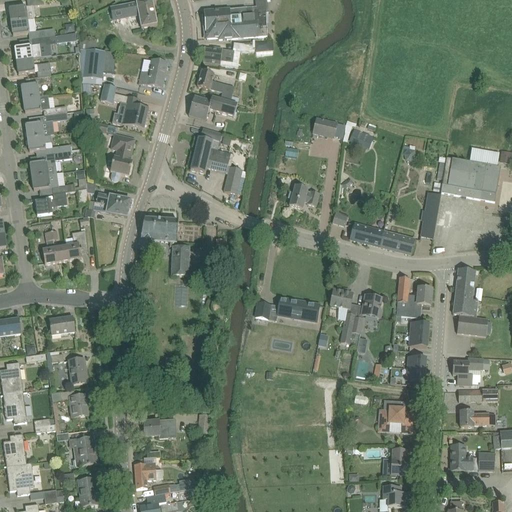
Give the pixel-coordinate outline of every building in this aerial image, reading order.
[(10,11),(12,24),(34,21),(35,20),(33,8),(44,6),(43,0),(39,0),(27,2),(28,8),(9,10),(10,11)] [(62,8),(70,7),(69,0),(61,0),(62,8)] [(138,18),(141,30),(157,27),(152,1),(144,3),(143,0),(130,0),(131,1),(134,0),(135,0),(137,4),(109,10),(113,23),(138,18)] [(207,40),(217,40),(218,40),(218,43),(267,38),(265,15),(268,14),(267,0),(254,0),(255,9),(246,10),(224,12),(205,13),(205,16),(203,16),(204,19),(205,20),(206,27),(204,28),(205,31),(206,32),(206,34),(205,35),(205,38),(206,38),(207,40)] [(34,21),(12,24),(13,36),(13,37),(32,35),(32,40),(55,37),(55,31),(36,33),(34,21)] [(66,33),(75,33),(75,25),(66,25),(66,33)] [(76,35),(55,38),(55,37),(32,40),(33,47),(15,49),(15,50),(17,62),(33,60),(52,58),(51,46),(77,43),(76,35)] [(80,41),(81,50),(95,52),(96,43),(80,41)] [(255,44),(255,52),(255,54),(274,52),(273,42),(255,44)] [(95,52),(81,50),(81,51),(79,60),(82,79),(102,81),(103,81),(104,73),(106,53),(95,52)] [(234,52),(224,51),(214,50),(213,52),(205,51),(203,65),(220,67),(221,63),(233,65),(234,52)] [(116,54),(106,53),(104,73),(114,74),(116,54)] [(19,75),(19,76),(38,73),(39,79),(52,77),(51,73),(50,65),(34,66),(33,60),(17,62),(19,75)] [(139,86),(153,88),(162,90),(168,65),(151,61),(149,75),(141,73),(139,86)] [(213,83),(215,76),(202,72),(198,88),(222,95),(221,101),(220,102),(230,104),(234,89),(213,83)] [(41,86),(53,85),(52,77),(39,79),(26,81),(27,81),(28,87),(21,88),(22,89),(24,101),(43,98),(42,91),(41,86)] [(139,101),(115,96),(117,89),(104,86),(100,103),(113,105),(113,103),(126,105),(122,126),(144,131),(149,111),(139,108),(138,108),(139,101)] [(44,112),(44,118),(45,118),(67,115),(76,114),(75,108),(66,109),(66,108),(55,110),(50,111),(49,98),(43,98),(24,101),(25,114),(25,115),(44,112)] [(195,98),(189,118),(206,123),(209,112),(222,116),(234,119),(238,107),(230,104),(220,102),(221,101),(212,99),(211,103),(195,98)] [(68,122),(67,115),(45,118),(44,118),(29,120),(29,121),(30,120),(31,126),(26,127),(28,140),(51,137),(55,137),(53,124),(68,122)] [(337,126),(316,121),(312,136),(334,141),(337,126)] [(83,123),(79,124),(73,124),(74,133),(84,132),(83,123)] [(108,128),(93,124),(91,132),(106,136),(108,128)] [(342,140),(345,128),(338,126),(335,138),(342,140)] [(224,193),(227,194),(237,197),(243,171),(228,168),(231,155),(211,150),(213,143),(220,144),(222,135),(203,130),(200,140),(198,140),(191,172),(205,175),(206,170),(226,174),(228,175),(224,193)] [(373,138),(354,131),(349,142),(368,150),(373,138)] [(52,144),(51,137),(28,140),(30,153),(29,153),(46,151),(45,145),(52,144)] [(135,141),(126,139),(114,137),(110,151),(117,153),(115,159),(111,174),(112,175),(112,176),(111,179),(111,180),(112,182),(113,183),(114,183),(116,183),(118,183),(119,182),(120,180),(121,176),(129,178),(133,163),(130,163),(131,160),(130,160),(130,156),(132,156),(135,141)] [(48,151),(49,157),(72,154),(71,147),(53,149),(48,150),(48,151)] [(405,162),(412,164),(417,159),(415,152),(414,152),(409,150),(408,150),(404,156),(405,162)] [(501,153),(500,164),(510,166),(511,155),(501,153)] [(31,167),(32,179),(57,176),(55,163),(72,161),(72,154),(49,157),(50,163),(30,166),(30,167),(31,167)] [(495,204),(501,169),(446,160),(446,165),(445,165),(443,181),(440,195),(480,201),(481,197),(486,198),(485,202),(495,204)] [(443,181),(445,165),(440,164),(437,180),(443,181)] [(52,190),(53,196),(66,195),(78,193),(87,192),(86,185),(86,181),(79,181),(79,189),(75,190),(75,187),(59,189),(57,176),(32,179),(34,192),(52,190)] [(345,190),(353,184),(350,180),(342,186),(345,190)] [(96,186),(86,185),(87,192),(87,195),(94,196),(96,186)] [(316,209),(318,201),(320,196),(311,193),(310,195),(307,194),(308,191),(295,187),(293,195),(290,194),(288,200),(291,201),(289,207),(303,211),(305,203),(308,204),(307,206),(316,209)] [(428,194),(421,238),(434,240),(434,239),(441,196),(428,194)] [(66,195),(53,196),(54,201),(36,204),(37,218),(53,216),(52,209),(67,207),(66,195)] [(131,202),(99,195),(96,204),(129,211),(131,202)] [(127,219),(129,211),(96,204),(95,203),(89,202),(90,203),(88,211),(86,211),(85,217),(94,219),(96,213),(127,219)] [(346,228),(349,215),(336,213),(333,225),(346,228)] [(177,244),(178,233),(178,223),(145,221),(141,240),(138,249),(150,252),(153,243),(170,244),(170,248),(173,249),(173,248),(176,248),(177,244)] [(384,233),(354,225),(350,242),(379,249),(384,233)] [(55,249),(54,242),(52,233),(45,235),(48,251),(43,252),(45,266),(57,264),(55,249)] [(67,248),(69,263),(81,261),(79,246),(87,245),(85,233),(75,234),(72,235),(74,246),(67,248)] [(411,257),(415,241),(384,233),(379,249),(411,257)] [(55,249),(57,264),(69,263),(67,248),(55,249)] [(173,249),(171,278),(189,278),(190,249),(176,248),(173,248),(173,249)] [(217,271),(220,271),(221,271),(225,271),(226,257),(216,256),(216,268),(215,271),(217,271)] [(215,271),(216,268),(196,267),(196,276),(217,277),(217,271),(215,271)] [(476,273),(458,271),(453,316),(455,316),(460,316),(460,318),(459,318),(457,335),(486,338),(486,336),(488,321),(476,320),(478,302),(472,301),(476,273)] [(397,304),(408,305),(409,290),(410,280),(400,279),(399,289),(397,304)] [(417,305),(408,305),(397,304),(396,318),(401,318),(420,320),(421,306),(431,307),(432,291),(418,290),(418,300),(417,305)] [(330,309),(350,313),(353,295),(334,291),(330,309)] [(383,312),(380,311),(382,301),(365,297),(361,318),(377,321),(377,320),(381,321),(383,312)] [(277,318),(317,324),(320,307),(289,302),(289,301),(280,299),(279,304),(280,304),(277,318)] [(271,307),(258,305),(256,319),(269,322),(270,312),(271,307)] [(356,319),(355,319),(355,317),(346,315),(340,344),(351,347),(353,335),(356,319)] [(65,335),(75,334),(73,318),(59,320),(58,318),(58,320),(49,322),(51,337),(65,335)] [(364,321),(356,319),(353,335),(359,336),(361,336),(364,321)] [(0,338),(7,338),(21,336),(19,320),(5,322),(5,320),(4,320),(4,322),(0,322),(0,338)] [(410,336),(429,338),(430,326),(411,324),(410,336)] [(325,337),(322,337),(320,336),(319,341),(318,346),(323,347),(326,345),(327,340),(325,337)] [(428,350),(429,338),(410,336),(409,349),(428,350)] [(357,354),(365,355),(368,342),(359,340),(357,354)] [(29,348),(27,350),(28,356),(36,355),(35,347),(29,348)] [(53,371),(52,365),(64,363),(63,356),(51,358),(50,354),(46,355),(49,372),(53,371)] [(46,356),(26,359),(27,365),(46,362),(46,356)] [(408,358),(407,370),(426,372),(427,360),(408,358)] [(468,364),(463,364),(454,364),(453,377),(458,377),(457,387),(472,387),(473,378),(469,378),(469,373),(483,373),(483,372),(489,372),(489,362),(483,362),(483,360),(468,360),(468,364)] [(84,361),(68,363),(71,387),(87,385),(86,376),(85,376),(84,370),(85,370),(84,361)] [(1,397),(1,398),(23,395),(19,365),(10,366),(11,371),(0,372),(3,397),(1,397)] [(375,370),(372,383),(382,385),(385,367),(376,366),(375,370)] [(425,384),(426,372),(407,370),(406,382),(425,384)] [(497,391),(468,392),(458,392),(459,404),(498,403),(497,391)] [(71,420),(78,419),(88,418),(85,397),(75,398),(74,393),(52,396),(53,405),(69,402),(71,420)] [(27,424),(23,395),(1,398),(3,398),(7,422),(17,421),(18,426),(27,424)] [(368,405),(369,398),(356,397),(356,404),(368,405)] [(403,412),(404,404),(384,402),(384,412),(379,412),(378,434),(389,435),(389,426),(401,427),(401,434),(411,435),(413,415),(405,415),(405,412),(403,412)] [(460,413),(461,429),(473,429),(473,427),(489,427),(489,416),(473,416),(473,413),(460,413)] [(199,416),(198,435),(210,435),(211,417),(199,416)] [(168,423),(166,423),(144,424),(145,439),(158,438),(159,442),(169,441),(168,423)] [(50,427),(35,429),(36,435),(55,433),(55,426),(50,427)] [(69,442),(70,442),(69,435),(57,437),(58,444),(69,442)] [(23,437),(14,438),(14,443),(4,444),(7,468),(26,466),(23,437)] [(81,469),(81,468),(98,466),(98,465),(97,459),(96,453),(96,452),(95,446),(96,446),(95,446),(94,439),(95,439),(77,441),(78,449),(73,450),(76,469),(81,469)] [(465,472),(472,472),(473,472),(478,472),(478,473),(495,473),(495,455),(478,455),(478,460),(473,460),(473,459),(466,459),(466,448),(451,448),(451,472),(465,473),(465,472)] [(406,462),(407,452),(392,451),(391,476),(408,477),(409,466),(407,466),(407,462),(406,462)] [(32,465),(26,466),(7,468),(4,469),(7,469),(10,493),(21,492),(21,497),(30,496),(30,489),(35,489),(32,465)] [(136,491),(148,491),(148,482),(156,482),(155,466),(147,467),(147,466),(135,467),(136,491)] [(63,484),(75,482),(74,475),(62,477),(63,484)] [(96,480),(86,481),(77,482),(81,509),(100,506),(99,506),(98,500),(99,500),(99,499),(98,499),(98,493),(97,487),(97,486),(96,480)] [(154,489),(155,497),(165,496),(164,496),(170,495),(169,486),(154,489)] [(349,487),(347,491),(348,494),(351,495),(354,494),(356,490),(355,487),(352,486),(349,487)] [(397,495),(397,488),(383,488),(383,501),(388,501),(388,509),(409,509),(409,508),(408,508),(408,495),(397,495)] [(140,511),(159,511),(159,506),(161,505),(166,505),(165,496),(155,497),(147,499),(148,507),(140,508),(140,511)] [(63,497),(57,498),(45,499),(45,506),(64,504),(63,497)]
